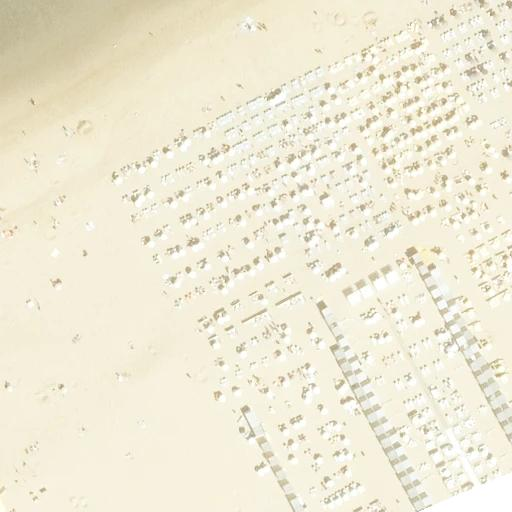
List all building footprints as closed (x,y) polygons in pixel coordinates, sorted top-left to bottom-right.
[(394,285),(370,294),(374,303),(398,294),(394,285)] [(320,345),(327,340),(314,322),(306,327),(320,345)] [(204,355),(222,345),(217,335),(198,345),(204,355)] [(216,382),(227,404),(236,399),(225,377),(216,382)] [(267,412),(265,459),(306,461),(306,452),(304,452),(305,430),(304,430),(304,414),(267,412)]
